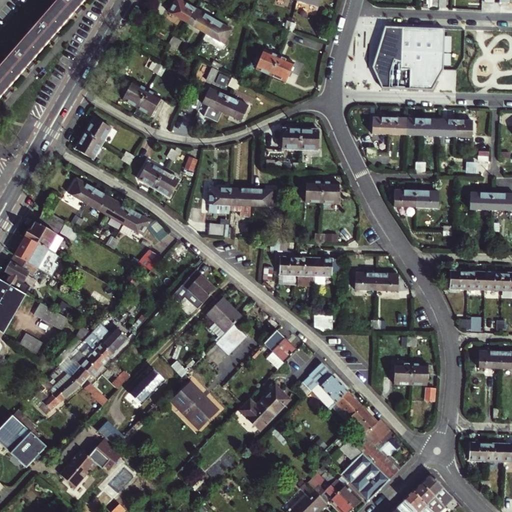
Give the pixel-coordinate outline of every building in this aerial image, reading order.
[(58,0),(16,48),(0,66),(0,96),(83,0),(58,0)] [(179,0),(173,0),(167,12),(186,23),(194,8),(179,0)] [(296,7),(292,18),(297,20),(299,20),(302,9),(296,7)] [(194,8),(186,23),(205,34),(213,20),(194,8)] [(205,34),(206,34),(223,45),(231,30),(213,20),(205,34)] [(372,68),(382,88),(432,90),(443,71),(444,29),(385,27),(372,68)] [(220,50),(223,45),(206,34),(203,40),(220,50)] [(173,36),(168,44),(168,45),(172,47),(176,39),(173,36)] [(180,41),(176,39),(172,47),(175,49),(180,41)] [(303,39),(301,45),(314,49),(316,43),(303,39)] [(172,47),(168,45),(165,50),(172,54),(175,49),(172,47)] [(255,69),(271,76),(279,57),(263,50),(255,69)] [(292,63),(279,57),(271,76),(284,82),(292,63)] [(156,74),(161,66),(156,64),(152,71),(156,74)] [(165,69),(161,66),(156,74),(160,76),(165,69)] [(212,82),(217,71),(211,68),(206,79),(212,82)] [(235,80),(232,88),(236,90),(240,82),(235,80)] [(136,108),(146,90),(131,82),(121,99),(136,108)] [(201,103),(220,112),(227,97),(208,88),(201,103)] [(161,99),(146,90),(136,108),(150,117),(161,99)] [(248,106),(227,97),(220,112),(241,121),(248,106)] [(111,128),(93,118),(84,134),(102,144),(111,128)] [(372,134),(388,135),(388,118),(372,118),(372,134)] [(405,135),(406,119),(388,118),(388,135),(405,135)] [(421,136),(422,119),(406,119),(405,135),(421,136)] [(421,136),(438,136),(439,120),(422,119),(421,136)] [(438,136),(455,137),(455,120),(439,120),(438,136)] [(473,121),(455,120),(455,137),(472,137),(473,121)] [(281,148),(299,149),(300,130),(282,129),(282,132),(281,148)] [(319,131),(300,130),(299,149),(318,150),(319,131)] [(93,160),(102,144),(84,134),(75,150),(93,160)] [(479,156),(487,156),(487,142),(475,142),(475,152),(479,152),(479,156)] [(170,159),(175,152),(171,149),(166,156),(170,159)] [(184,167),(193,170),(197,158),(189,155),(184,167)] [(131,160),(123,156),(121,160),(129,164),(131,160)] [(483,168),(487,168),(487,156),(479,156),(479,161),(475,161),(475,164),(475,169),(483,170),(483,168)] [(153,188),(163,171),(148,162),(138,179),(153,188)] [(179,180),(163,171),(153,188),(169,197),(179,180)] [(67,193),(86,204),(95,190),(76,179),(67,193)] [(322,182),(305,182),(304,202),(321,202),(322,182)] [(338,183),(322,182),(321,202),(338,203),(338,183)] [(207,204),(230,205),(231,189),(208,188),(207,204)] [(251,206),(251,190),(231,189),(230,205),(251,206)] [(86,204),(104,214),(112,200),(95,190),(86,204)] [(273,191),(251,190),(251,206),(272,207),(273,191)] [(416,207),(416,192),(394,191),(394,207),(416,207)] [(416,207),(437,208),(438,192),(416,192),(416,207)] [(470,209),(492,210),(492,194),(470,193),(470,209)] [(61,199),(52,194),(51,196),(44,209),(52,214),(61,199)] [(511,194),(492,194),(492,210),(511,210),(511,194)] [(131,211),(112,200),(104,214),(123,225),(131,211)] [(25,237),(54,253),(63,238),(56,235),(64,221),(52,214),(44,209),(36,223),(34,222),(30,230),(28,229),(24,236),(25,237)] [(149,221),(131,211),(123,225),(141,235),(149,221)] [(74,226),(78,218),(75,216),(70,224),(74,226)] [(82,220),(78,218),(74,226),(78,228),(82,220)] [(208,235),(222,235),(223,224),(208,223),(208,235)] [(159,224),(154,230),(163,238),(168,233),(159,224)] [(110,246),(114,239),(110,236),(106,244),(110,246)] [(54,253),(25,237),(18,247),(43,261),(42,263),(52,269),(55,263),(53,262),(57,255),(54,253)] [(118,241),(114,239),(110,246),(114,249),(118,241)] [(149,250),(140,265),(150,271),(162,257),(149,250)] [(4,282),(26,294),(30,287),(22,283),(28,273),(32,275),(35,268),(14,256),(5,272),(9,274),(4,282)] [(279,275),(296,276),(297,258),(279,257),(279,275)] [(315,258),(297,258),(296,276),(314,276),(315,258)] [(342,259),(315,258),(314,276),(341,277),(342,259)] [(272,280),(272,267),(263,267),(262,279),(272,280)] [(449,288),(459,288),(466,289),(467,271),(449,270),(448,288),(449,288)] [(195,271),(182,285),(202,303),(216,290),(195,271)] [(486,272),(467,271),(466,289),(467,289),(483,289),(485,289),(486,272)] [(131,272),(123,283),(130,287),(138,277),(131,272)] [(354,289),(376,290),(376,273),(354,272),(354,289)] [(502,273),(486,272),(485,289),(501,290),(502,273)] [(511,272),(502,273),(501,290),(511,290),(511,272)] [(398,274),(376,273),(376,290),(397,290),(398,274)] [(130,287),(133,289),(142,279),(138,277),(130,287)] [(0,331),(3,334),(14,315),(17,309),(26,294),(4,282),(0,279),(0,331)] [(118,290),(127,295),(133,289),(130,287),(123,283),(122,282),(118,290)] [(93,291),(89,298),(111,310),(116,303),(93,291)] [(233,325),(241,316),(222,297),(206,313),(215,322),(225,333),(233,325)] [(352,301),(345,300),(344,313),(352,314),(352,301)] [(44,320),(50,323),(56,327),(62,330),(69,319),(62,315),(57,312),(51,309),(45,306),(40,303),(33,314),(39,317),(44,320)] [(340,318),(331,318),(331,326),(340,326),(340,318)] [(225,333),(215,322),(209,328),(219,339),(225,333)] [(97,339),(113,355),(128,339),(116,327),(110,333),(99,324),(91,332),(97,339)] [(233,325),(225,333),(219,339),(215,343),(228,355),(246,337),(233,325)] [(79,332),(74,337),(82,342),(87,336),(91,332),(83,327),(79,332)] [(284,363),(297,350),(276,331),(264,344),(272,352),(266,358),(278,369),(284,363)] [(24,349),(29,352),(35,356),(43,344),(38,341),(32,337),(28,334),(19,345),(24,349)] [(49,357),(59,365),(60,365),(76,348),(82,342),(74,337),(70,335),(49,357)] [(113,355),(97,339),(92,344),(96,348),(86,359),(98,371),(113,355)] [(215,343),(205,354),(217,366),(228,355),(215,343)] [(500,368),(500,352),(478,351),(478,368),(500,368)] [(511,352),(500,352),(500,368),(511,368),(511,352)] [(70,376),(80,385),(89,375),(92,378),(98,371),(86,359),(80,353),(72,362),(78,367),(70,376)] [(172,366),(183,376),(188,371),(177,360),(172,366)] [(410,364),(395,363),(394,384),(409,384),(410,364)] [(303,382),(308,386),(313,391),(320,384),(322,387),(329,393),(326,396),(320,402),(327,408),(329,406),(331,408),(335,404),(348,391),(322,364),(303,382)] [(410,364),(409,384),(426,384),(427,364),(410,364)] [(152,369),(124,397),(137,409),(165,381),(152,369)] [(111,383),(117,390),(130,377),(123,371),(111,383)] [(56,390),(64,398),(80,385),(70,376),(68,373),(56,385),(58,388),(56,390)] [(46,379),(41,384),(46,388),(32,400),(46,414),(64,398),(56,390),(46,379)] [(185,415),(196,426),(198,428),(218,409),(215,407),(209,401),(196,387),(190,382),(171,401),(178,408),(185,415)] [(93,398),(96,401),(97,402),(101,406),(106,401),(102,397),(98,393),(93,388),(91,386),(89,384),(83,389),(88,393),(93,398)] [(260,430),(289,400),(275,386),(259,403),(261,405),(258,408),(256,406),(249,399),(244,405),(239,410),(260,430)] [(329,393),(322,387),(319,390),(326,396),(329,393)] [(426,387),(425,400),(436,400),(437,387),(426,387)] [(362,405),(348,391),(335,404),(349,418),(362,405)] [(96,412),(101,406),(97,402),(96,401),(91,407),(96,412)] [(327,408),(320,402),(315,407),(324,415),(331,408),(329,406),(327,408)] [(378,422),(362,405),(349,418),(357,427),(357,431),(348,439),(353,444),(364,435),(377,423),(378,422)] [(17,410),(12,415),(29,431),(35,426),(17,410)] [(29,431),(12,415),(9,418),(0,428),(0,443),(26,468),(46,447),(29,431)] [(389,456),(399,446),(387,434),(390,431),(379,420),(378,422),(377,423),(364,435),(366,437),(373,445),(386,458),(389,456)] [(107,422),(98,432),(106,438),(114,445),(123,437),(107,422)] [(51,441),(35,426),(29,431),(46,447),(51,441)] [(280,435),(275,429),(272,432),(278,438),(280,435)] [(339,448),(348,439),(343,434),(334,443),(339,448)] [(386,458),(373,445),(366,437),(364,435),(353,444),(390,479),(399,470),(386,458)] [(75,461),(72,459),(59,473),(75,487),(88,472),(87,471),(90,468),(92,471),(97,465),(102,469),(104,466),(109,471),(124,454),(114,445),(106,438),(89,456),(81,449),(75,456),(78,458),(75,461)] [(378,491),(390,479),(353,444),(348,439),(339,448),(353,461),(340,474),(342,476),(345,479),(367,502),(378,491)] [(122,441),(118,445),(125,452),(130,446),(126,442),(125,444),(122,441)] [(487,443),(470,442),(469,456),(469,460),(486,460),(487,443)] [(504,444),(487,443),(486,460),(504,461),(504,444)] [(322,467),(317,471),(327,481),(329,482),(333,478),(322,467)] [(203,471),(199,475),(205,481),(208,477),(203,471)] [(430,474),(421,483),(445,507),(449,503),(455,509),(460,504),(430,474)] [(205,481),(199,475),(190,484),(196,490),(205,481)] [(336,479),(331,485),(354,508),(360,502),(341,483),(345,479),(342,476),(337,480),(336,479)] [(48,487),(40,479),(36,483),(45,491),(48,487)] [(171,479),(164,487),(170,492),(177,485),(171,479)] [(341,511),(350,511),(354,508),(331,485),(329,482),(327,481),(321,487),(319,485),(314,490),(327,503),(328,504),(331,501),(341,511)] [(318,511),(327,503),(314,490),(306,482),(301,488),(306,494),(287,511),(318,511)] [(439,511),(445,507),(421,483),(413,491),(433,511),(439,511)] [(404,500),(416,511),(433,511),(413,491),(404,500)] [(416,511),(404,500),(396,508),(399,511),(416,511)] [(49,511),(54,507),(51,503),(45,509),(48,511),(49,511)]
